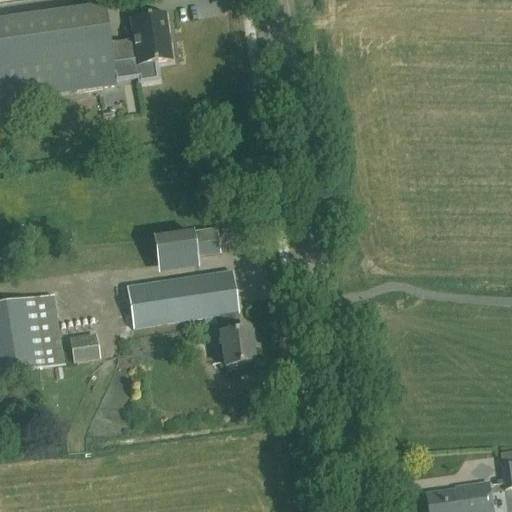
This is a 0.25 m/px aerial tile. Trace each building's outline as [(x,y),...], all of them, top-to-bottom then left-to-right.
[(136,60),(137,67),(171,62),(165,15),(130,21),(133,42),(110,46),(104,8),(0,23),(0,82),(3,103),(116,87),(112,64),(136,60)] [(119,87),(166,87),(166,74),(119,74),(119,87)] [(218,230),(193,234),(193,233),(152,239),(157,277),(199,271),(197,261),(222,257),(218,230)] [(134,332),(204,321),(205,328),(217,326),(216,319),(219,319),(222,335),(218,336),(224,369),(255,364),(249,331),(241,332),(238,316),(231,273),(127,289),(134,332)] [(0,305),(0,377),(45,371),(65,367),(53,297),(34,300),(0,305)] [(69,340),(73,367),(100,362),(96,336),(69,340)] [(496,482),(497,488),(503,487),(503,492),(511,490),(511,454),(500,456),(502,468),(500,468),(502,481),(496,482)] [(492,511),(488,485),(456,488),(456,490),(425,495),(427,511),(492,511)] [(511,511),(511,507),(508,492),(497,495),(501,511),(511,511)]
